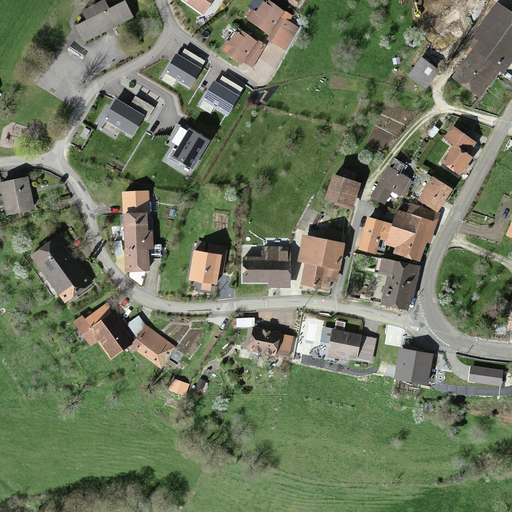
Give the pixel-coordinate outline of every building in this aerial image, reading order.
[(184,0),(182,4),(202,17),(213,0),(184,0)] [(252,17),(247,24),(268,38),(280,20),(283,16),(264,3),(254,18),(252,17)] [(84,25),(75,29),(84,45),(130,20),(122,5),(105,14),(100,6),(80,16),(84,25)] [(478,48),(453,83),(477,100),(497,73),(502,77),(511,62),(511,21),(494,9),(470,42),(478,48)] [(287,25),(280,20),(268,38),(275,43),(287,25)] [(442,31),(429,50),(447,62),(459,43),(442,31)] [(224,47),(219,54),(240,69),(243,64),(256,46),(237,34),(226,49),(224,47)] [(256,46),(243,64),(250,69),(264,48),(257,44),(256,46)] [(200,69),(176,55),(166,72),(190,86),(200,69)] [(421,63),(408,80),(424,91),(437,74),(421,63)] [(238,97),(214,82),(204,99),(227,114),(238,97)] [(142,116),(116,101),(106,118),(132,134),(142,116)] [(84,129),(80,136),(86,139),(89,133),(84,129)] [(208,141),(189,130),(173,156),(192,168),(208,141)] [(453,150),(465,158),(473,146),(452,133),(444,144),(453,150)] [(453,150),(441,168),(459,179),(471,161),(465,158),(453,150)] [(388,172),(398,178),(404,168),(394,162),(388,172)] [(340,171),(336,183),(352,188),(356,176),(340,171)] [(386,171),(369,199),(381,206),(387,195),(399,201),(408,184),(398,178),(388,172),(386,171)] [(331,181),(323,206),(349,215),(357,189),(352,188),(336,183),(331,181)] [(0,187),(0,194),(6,219),(31,213),(24,182),(0,187)] [(432,182),(417,205),(436,217),(451,194),(432,182)] [(122,197),(124,275),(148,274),(146,196),(122,197)] [(284,201),(280,211),(290,215),(294,205),(284,201)] [(393,259),(417,266),(423,244),(429,245),(437,218),(409,210),(407,218),(396,215),(386,248),(396,251),(393,259)] [(367,223),(358,254),(374,259),(376,248),(380,250),(386,228),(367,223)] [(320,245),(340,248),(342,234),(322,231),(321,236),(320,245)] [(310,243),(320,245),(321,236),(311,234),(310,243)] [(61,239),(30,261),(64,307),(92,287),(64,249),(67,247),(61,239)] [(304,265),(300,288),(332,294),(340,248),(320,245),(310,243),(302,242),(298,264),(304,265)] [(241,263),(242,286),(269,286),(269,291),(288,290),(287,251),(278,251),(277,245),(263,245),(263,262),(241,263)] [(192,257),(189,286),(216,289),(218,259),(192,257)] [(387,279),(380,308),(406,314),(416,270),(381,262),(377,277),(387,279)] [(118,326),(105,308),(83,323),(81,320),(73,326),(89,349),(96,344),(108,362),(136,342),(122,323),(118,326)] [(333,330),(328,353),(355,358),(359,336),(333,330)] [(172,351),(145,331),(130,350),(157,370),(172,351)] [(252,332),(248,353),(274,358),(278,337),(252,332)] [(283,338),(281,352),(288,353),(291,339),(283,338)] [(399,354),(393,385),(422,391),(429,359),(399,354)]
